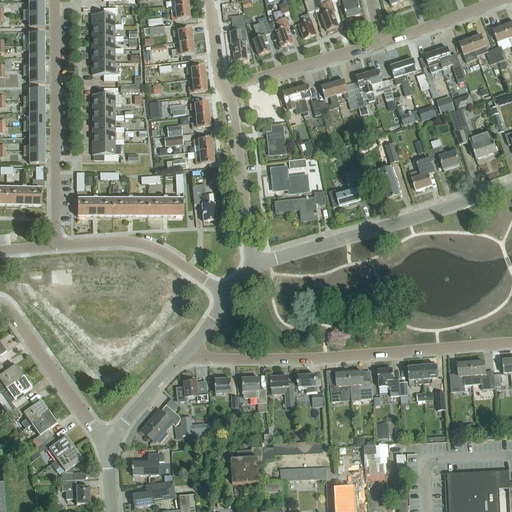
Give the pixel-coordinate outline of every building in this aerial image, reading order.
[(174,3),(175,9),(188,7),(187,0),(169,0),(170,3),(174,3)] [(312,0),(305,3),(309,15),(316,12),(315,10),(313,0),(312,0)] [(325,16),(321,17),(327,33),(339,29),(333,13),(335,13),(332,3),(322,6),(320,0),(313,0),(316,12),(323,10),(325,16)] [(343,6),(347,20),(362,16),(357,0),(352,0),(350,1),(350,0),(337,0),(339,7),(343,6)] [(250,1),(242,4),(244,10),(252,8),(250,1)] [(283,16),(292,13),(289,3),(279,7),(283,16)] [(23,12),(23,17),(44,17),(44,4),(29,5),(29,12),(23,12)] [(190,20),(188,7),(175,9),(175,15),(171,15),(172,22),(190,20)] [(92,17),(92,29),(114,29),(114,27),(114,17),(117,17),(117,10),(103,10),(103,16),(92,17)] [(317,37),(311,22),(309,16),(297,20),(300,26),(299,26),(304,41),(317,37)] [(44,17),(23,17),(23,22),(29,22),(29,30),(44,29),(44,17)] [(266,19),(258,22),(260,26),(254,28),(258,40),(253,42),(259,57),(271,53),(266,38),(272,35),(266,19)] [(276,33),(282,49),(294,45),(288,29),(290,29),(287,19),(277,23),(280,32),(276,33)] [(276,23),(269,25),(271,32),(278,31),(276,23)] [(245,25),(232,27),(233,33),(230,33),(232,46),(233,46),(235,63),(248,61),(246,44),(242,44),(241,39),(247,38),(245,25)] [(114,29),(92,29),(92,41),(114,41),(114,39),(114,32),(123,32),(123,27),(114,27),(114,29)] [(149,29),(149,36),(164,35),(163,28),(149,29)] [(509,40),(504,28),(493,33),(497,45),(509,40)] [(178,38),(179,44),(193,43),(191,30),(173,32),(174,39),(178,38)] [(23,43),(23,48),(44,48),(44,35),(29,35),(29,43),(23,43)] [(488,54),(488,53),(482,37),(471,41),(477,58),(486,55),(488,54)] [(92,41),(92,53),(115,53),(114,51),(114,44),(123,44),(123,41),(123,39),(114,39),(114,41),(92,41)] [(477,58),(471,41),(459,45),(467,65),(478,61),(477,58)] [(194,55),(193,43),(179,44),(180,51),(175,51),(176,57),(194,55)] [(29,60),(44,60),(44,48),(23,48),(23,53),(29,53),(29,60)] [(495,51),(500,64),(507,61),(502,48),(495,51)] [(437,54),(441,65),(443,72),(453,68),(454,67),(454,66),(448,50),(437,54)] [(92,65),(115,65),(115,56),(123,56),(123,51),(114,51),(115,53),(92,53),(92,65)] [(500,64),(495,51),(488,53),(488,54),(486,55),(491,67),(500,64)] [(441,65),(437,54),(425,58),(429,69),(441,65)] [(23,68),(23,72),(44,72),(44,60),(29,60),(29,68),(23,68)] [(414,61),(402,65),(406,77),(418,73),(414,61)] [(506,62),(499,65),(501,71),(508,69),(506,62)] [(115,65),(92,65),(92,77),(104,77),(104,83),(118,83),(118,76),(115,76),(115,65)] [(402,65),(391,69),(397,88),(402,86),(404,91),(406,99),(412,97),(410,89),(406,77),(402,65)] [(191,76),(192,82),(205,81),(204,68),(186,70),(187,77),(191,76)] [(44,72),(23,72),(23,77),(29,77),(29,85),(44,85),(44,72)] [(380,72),(368,75),(374,98),(384,95),(387,104),(394,101),(391,89),(389,82),(383,84),(380,72)] [(368,75),(356,79),(360,91),(360,93),(361,95),(366,93),(368,101),(369,105),(376,103),(374,98),(368,75)] [(417,79),(422,93),(429,91),(425,76),(417,79)] [(207,93),(205,81),(192,82),(192,88),(188,89),(189,95),(207,93)] [(345,82),(334,85),(337,98),(344,96),(346,102),(348,101),(351,112),(359,109),(355,98),(350,99),(345,82)] [(323,116),(324,119),(331,117),(330,112),(340,109),(337,98),(334,85),(322,89),(325,101),(330,99),(332,105),(327,107),(326,103),(320,105),(323,116)] [(296,91),(303,115),(309,113),(306,101),(312,99),(309,87),(296,91)] [(23,104),(44,104),(44,91),(29,91),(29,99),(23,99),(23,104)] [(92,109),(115,109),(115,97),(118,97),(118,91),(104,91),(104,97),(92,97),(92,109)] [(297,117),(303,115),(296,91),(283,95),(287,107),(289,113),(295,111),(297,117)] [(355,98),(359,109),(367,107),(364,95),(355,98)] [(511,95),(497,101),(498,104),(511,99),(511,95)] [(453,102),(457,111),(473,106),(470,96),(453,102)] [(452,100),(438,105),(442,116),(456,111),(452,100)] [(316,119),(323,116),(320,105),(319,102),(311,104),(316,119)] [(161,103),(149,104),(150,119),(162,117),(161,103)] [(44,104),(23,104),(23,109),(29,109),(29,116),(44,116),(44,104)] [(195,112),(195,118),(209,116),(208,104),(190,106),(191,112),(195,112)] [(401,117),(403,121),(405,127),(416,123),(413,113),(405,115),(402,105),(397,107),(400,117),(401,117)] [(419,113),(422,123),(437,118),(433,107),(419,113)] [(366,108),(359,110),(361,118),(369,116),(366,108)] [(92,109),(92,121),(115,121),(115,123),(123,123),(123,118),(115,118),(115,109),(92,109)] [(490,111),(498,136),(504,134),(497,109),(490,111)] [(449,116),(454,131),(459,148),(467,145),(472,158),(475,157),(477,162),(497,155),(490,134),(472,140),(462,111),(449,116)] [(44,116),(29,116),(29,123),(23,123),(23,128),(44,128),(44,116)] [(210,129),(209,116),(195,118),(196,124),(192,124),(193,131),(210,129)] [(333,123),(331,117),(324,119),(325,125),(333,123)] [(115,121),(92,121),(92,133),(115,133),(115,135),(123,135),(123,130),(115,130),(115,123),(115,121)] [(168,138),(182,137),(180,127),(167,128),(168,138)] [(275,142),(269,142),(270,158),(286,156),(283,127),(273,129),(273,135),(274,135),(275,142)] [(44,128),(23,128),(23,133),(29,133),(29,140),(44,140),(44,128)] [(382,130),(375,132),(377,138),(384,136),(382,130)] [(92,133),(92,145),(115,145),(115,147),(124,147),(124,142),(115,142),(115,135),(115,133),(92,133)] [(182,138),(170,139),(165,139),(166,148),(183,146),(182,138)] [(44,140),(29,140),(29,148),(23,148),(23,153),(44,153),(44,140)] [(199,154),(213,152),(211,140),(194,141),(194,148),(198,147),(199,154)] [(445,157),(442,148),(440,141),(431,143),(433,151),(427,153),(430,160),(431,164),(440,161),(443,172),(460,167),(456,154),(445,157)] [(316,156),(311,142),(304,145),(307,152),(304,153),(306,160),(316,156)] [(115,157),(115,147),(115,145),(92,145),(92,157),(104,157),(104,163),(118,163),(118,157),(115,157)] [(391,166),(400,163),(394,145),(385,148),(391,166)] [(213,152),(199,154),(200,160),(195,160),(196,166),(214,165),(213,152)] [(44,153),(23,153),(23,158),(29,158),(29,165),(44,165),(44,153)] [(431,164),(430,160),(416,165),(419,172),(410,175),(416,193),(433,188),(429,177),(435,175),(431,164)] [(168,171),(173,171),(186,170),(185,161),(167,163),(168,171)] [(290,171),(307,169),(306,161),(289,163),(290,171)] [(272,171),(274,193),(289,191),(287,169),(272,171)] [(388,202),(400,198),(392,169),(379,173),(388,202)] [(351,193),(338,197),(336,193),(329,195),(334,210),(341,208),(341,209),(349,207),(349,206),(361,203),(358,191),(357,191),(356,188),(362,186),(359,174),(346,177),(351,193)] [(208,195),(208,196),(205,196),(204,186),(192,187),(194,206),(202,206),(203,223),(216,222),(213,194),(208,195)] [(25,190),(26,188),(22,188),(22,190),(6,190),(5,207),(41,208),(41,191),(25,190)] [(316,206),(321,206),(321,207),(327,206),(325,194),(314,195),(315,199),(275,204),(276,215),(301,212),(302,224),(318,222),(316,206)] [(93,201),(77,201),(77,219),(112,219),(112,210),(112,201),(97,201),(97,199),(93,199),(93,201)] [(112,210),(112,219),(147,219),(147,201),(132,201),(132,199),(130,199),(128,199),(128,201),(112,201),(112,210)] [(147,201),(147,219),(183,219),(183,201),(167,201),(167,199),(163,199),(163,201),(147,201)] [(503,376),(511,375),(511,360),(502,362),(503,376)] [(495,389),(494,376),(486,376),(485,363),(471,364),(473,387),(482,386),(482,392),(495,391),(495,389)] [(464,388),(473,387),(471,364),(458,365),(459,378),(450,379),(451,395),(465,393),(464,388)] [(1,394),(23,378),(15,367),(6,373),(2,367),(0,367),(0,383),(1,385),(0,385),(0,394),(0,395),(1,394)] [(423,368),(424,386),(433,385),(432,381),(438,380),(437,367),(423,368)] [(410,387),(424,386),(423,368),(408,370),(410,387)] [(401,397),(400,385),(394,385),(393,371),(385,372),(383,370),(378,370),(376,373),(376,375),(378,377),(379,383),(380,389),(390,389),(391,398),(401,397)] [(349,375),(350,388),(351,398),(360,397),(360,402),(373,401),(372,385),(364,386),(363,373),(349,375)] [(350,388),(349,375),(336,376),(337,386),(330,386),(332,404),(343,403),(342,389),(350,388)] [(316,377),(298,378),(298,384),(298,386),(299,389),(306,389),(307,395),(307,397),(312,396),(313,409),(323,409),(323,395),(318,396),(317,388),(316,377)] [(15,411),(27,402),(22,396),(31,390),(23,378),(1,394),(8,405),(10,404),(15,411)] [(272,397),(286,396),(287,413),(295,412),(294,386),(289,386),(288,378),(271,379),(272,397)] [(267,405),(267,391),(260,392),(260,380),(243,381),(244,400),(245,400),(246,401),(257,400),(257,406),(267,405)] [(216,396),(232,395),(232,381),(215,382),(216,396)] [(187,402),(187,399),(198,398),(199,404),(208,403),(207,393),(198,394),(197,383),(185,384),(185,388),(177,389),(178,403),(187,402)] [(407,384),(400,385),(401,397),(409,397),(407,384)] [(436,394),(437,413),(446,412),(445,393),(436,394)] [(425,395),(426,403),(434,402),(433,394),(425,395)] [(426,403),(425,395),(417,396),(418,403),(426,403)] [(240,415),(239,410),(239,398),(232,399),(232,410),(233,410),(234,416),(240,415)] [(26,431),(31,427),(49,414),(41,403),(32,409),(27,402),(15,411),(11,414),(12,416),(14,415),(16,418),(19,416),(20,418),(23,416),(27,421),(21,425),(26,431)] [(268,414),(267,405),(258,406),(258,414),(268,414)] [(176,428),(180,424),(181,423),(180,419),(167,407),(162,413),(160,412),(142,433),(156,445),(172,425),(176,428)] [(49,414),(31,427),(39,438),(36,440),(41,447),(53,438),(48,432),(57,425),(49,414)] [(193,437),(191,418),(186,419),(187,423),(181,423),(183,438),(193,437)] [(376,425),(377,441),(390,440),(389,425),(376,425)] [(476,425),(467,426),(468,436),(476,435),(476,425)] [(324,436),(320,431),(314,435),(318,440),(324,436)] [(53,438),(41,447),(46,454),(49,452),(56,462),(74,450),(66,439),(57,445),(53,438)] [(365,439),(356,439),(357,447),(365,447),(365,439)] [(44,452),(41,447),(36,450),(40,455),(44,452)] [(376,447),(364,448),(365,461),(366,478),(386,477),(386,465),(387,465),(386,448),(376,448),(376,447)] [(238,461),(231,461),(233,486),(244,485),(245,491),(264,490),(263,484),(260,484),(259,463),(263,463),(263,461),(262,449),(252,450),(252,452),(237,453),(238,461)] [(74,450),(56,462),(51,466),(56,472),(61,468),(64,473),(61,476),(61,483),(74,482),(72,469),(82,461),(74,450)] [(165,456),(148,456),(148,465),(133,465),(134,478),(160,477),(160,464),(165,464),(165,456)] [(397,472),(406,471),(404,456),(396,457),(397,472)] [(510,489),(509,473),(447,476),(449,511),(500,511),(499,489),(510,489)] [(74,482),(61,483),(62,493),(66,493),(66,502),(76,501),(76,507),(90,506),(89,488),(74,489),(74,482)] [(184,482),(146,487),(147,495),(134,497),(136,510),(154,507),(154,503),(177,500),(176,496),(191,494),(190,485),(184,486),(184,482)] [(265,495),(282,495),(281,483),(264,484),(265,495)] [(355,511),(354,489),(339,490),(336,491),(335,491),(336,511),(355,511)] [(195,511),(195,497),(180,498),(180,511),(195,511)] [(408,511),(408,506),(408,501),(399,502),(399,511),(408,511)]
